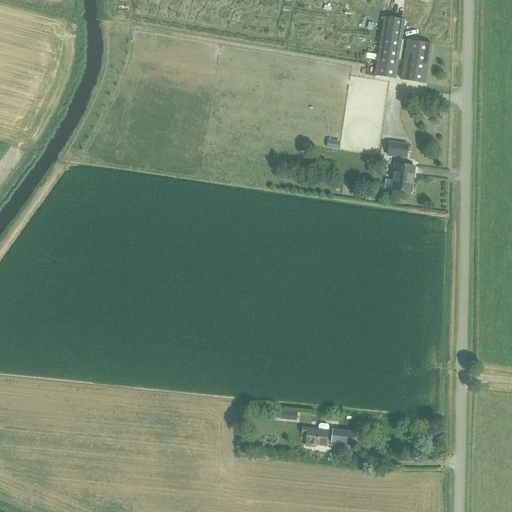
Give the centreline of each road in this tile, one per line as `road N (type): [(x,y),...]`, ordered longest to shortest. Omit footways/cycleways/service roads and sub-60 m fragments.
road 1 (unclassified): [(462,376),(468,0)]
road 2 (unknown): [(462,462),(312,450)]
road 3 (unclassified): [(461,511),(462,376)]
